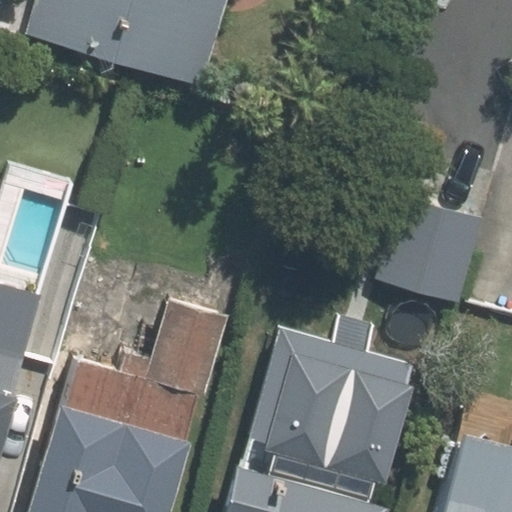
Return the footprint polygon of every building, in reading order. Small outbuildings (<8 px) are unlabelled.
[(25,0),(16,32),(147,69),(150,60),(196,74),(217,0),(25,0)] [(445,311),(470,215),(389,193),(363,289),(445,311)] [(0,403),(0,402),(38,275),(0,263),(0,423),(5,405),(0,403)] [(190,391),(212,314),(154,298),(138,356),(114,349),(107,370),(62,357),(50,404),(45,403),(14,511),(152,511),(173,438),(167,436),(181,387),(190,391)] [(371,511),(416,348),(279,311),(236,471),(223,468),(210,511),(371,511)] [(511,511),(511,455),(450,439),(430,511),(511,511)]
